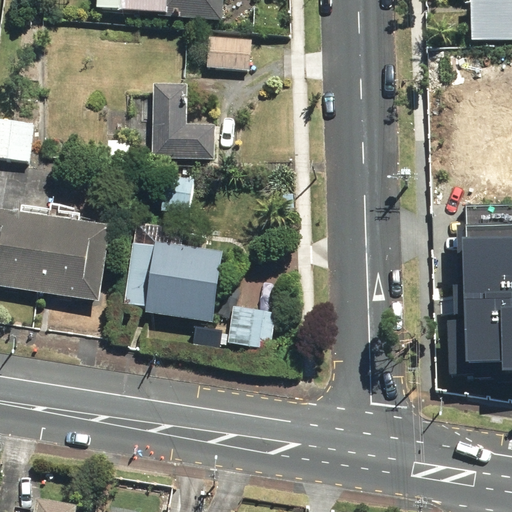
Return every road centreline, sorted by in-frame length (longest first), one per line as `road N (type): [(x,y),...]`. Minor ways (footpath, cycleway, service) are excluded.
road 1 (tertiary): [(360,0),(374,459)]
road 2 (primary): [(0,400),(374,459)]
road 3 (primary): [(374,459),(511,482)]
